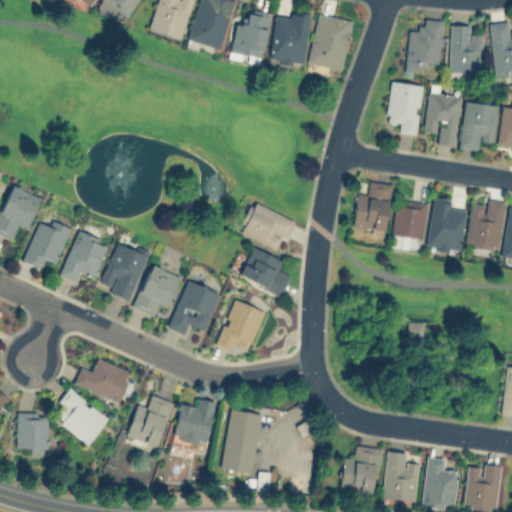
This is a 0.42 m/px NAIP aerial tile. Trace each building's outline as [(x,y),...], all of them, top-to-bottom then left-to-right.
[(99,0),(125,17),(136,0),(99,0)] [(178,38),(188,0),(154,0),(146,29),(178,38)] [(194,0),(184,38),(218,47),(231,0),(194,0)] [(268,11),(246,7),(243,22),(233,20),(226,57),(258,63),(268,11)] [(266,59),(301,63),(307,14),(272,10),(266,59)] [(349,18),(315,11),(304,62),(338,69),(349,18)] [(406,27),(402,68),(436,71),(440,19),(419,17),(418,29),(406,27)] [(486,22),(490,78),(511,76),(511,29),(507,30),(507,20),(486,22)] [(480,34),(467,33),(467,23),(447,23),(446,71),(479,71),(480,34)] [(421,84),(388,79),(382,119),(395,121),(394,130),(414,133),(421,84)] [(452,145),(460,94),(427,89),(421,129),(436,132),(434,142),(452,145)] [(496,104),(463,99),(457,146),(476,149),(477,139),(491,141),(496,104)] [(511,149),(511,102),(500,101),(495,147),(511,149)] [(387,182),(367,180),(365,192),(354,191),(350,227),(382,231),(387,182)] [(0,202),(0,234),(9,238),(15,223),(26,227),(38,195),(8,183),(0,202)] [(463,209),(449,207),(450,197),(431,194),(424,246),(458,250),(463,209)] [(496,249),(503,201),(483,197),(483,203),(469,201),(462,244),(496,249)] [(423,202),(393,198),(388,234),(418,238),(423,202)] [(235,232),(278,250),(292,217),(249,199),(235,232)] [(511,205),(506,205),(499,256),(511,257),(511,205)] [(54,261),(68,226),(49,218),(46,224),(36,220),(20,259),(38,266),(43,256),(54,261)] [(58,274),(76,281),(79,271),(92,276),(105,239),(74,228),(58,274)] [(100,276),(111,280),(107,292),(128,299),(144,252),(112,241),(100,276)] [(278,294),(287,274),(276,269),(280,259),(249,245),(236,275),(278,294)] [(129,306),(150,315),(155,302),(164,306),(178,275),(148,262),(129,306)] [(164,326),(182,334),(186,323),(201,329),(217,291),(184,277),(164,326)] [(245,353),(262,309),(230,297),(213,341),(245,353)] [(406,320),(421,321),(420,334),(405,333),(406,320)] [(117,401),(129,370),(94,356),(90,368),(79,363),(71,383),(117,401)] [(497,414),(511,415),(511,364),(502,364),(497,414)] [(86,443),(106,416),(66,386),(54,402),(60,407),(52,418),(86,443)] [(169,400),(148,393),(144,405),(134,402),(123,435),(155,445),(169,400)] [(212,399),(195,396),(193,405),(177,402),(170,438),(203,445),(212,399)] [(258,412),(227,407),(217,467),(248,472),(258,412)] [(44,411),(14,411),(14,447),(44,447),(44,411)] [(372,493),(376,446),(353,444),(352,455),(340,454),(337,490),(372,493)] [(405,451),(384,448),(378,496),(410,500),(415,463),(404,461),(405,451)] [(423,455),(418,505),(450,508),(454,469),(443,468),(444,457),(423,455)] [(492,510),(497,464),(465,460),(460,507),(492,510)] [(265,489),(267,471),(255,469),(253,488),(265,489)]
